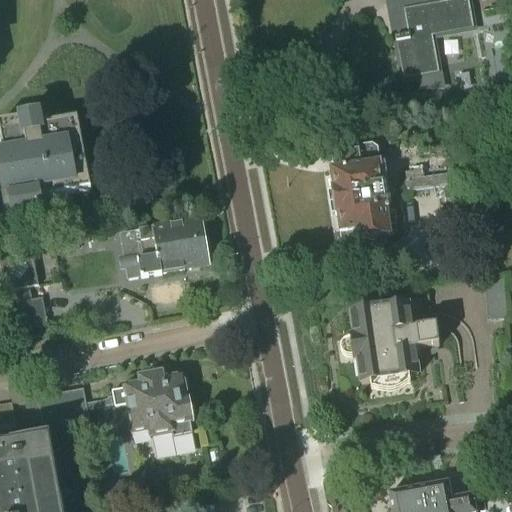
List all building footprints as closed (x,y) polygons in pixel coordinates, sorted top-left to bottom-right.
[(425,0),(394,0),(398,14),(403,13),(408,38),(395,41),(403,83),(439,76),(432,40),(474,32),(468,0),(442,5),(443,10),(428,13),(425,0)] [(0,216),(3,236),(47,229),(45,214),(101,204),(89,138),(99,137),(95,114),(42,124),(41,118),(0,124),(0,216)] [(344,171),(331,173),(333,192),(331,192),(333,205),(384,198),(450,188),(448,176),(408,182),(407,179),(382,182),(377,151),(372,148),(361,149),(357,154),(342,157),(344,171)] [(469,189),(444,191),(446,213),(470,211),(469,189)] [(384,198),(333,205),(335,219),(337,218),(341,246),(390,239),(387,216),(400,214),(399,203),(385,205),(384,198)] [(133,235),(105,240),(112,284),(140,280),(161,277),(161,276),(207,268),(200,222),(174,227),(173,222),(164,223),(164,228),(138,232),(140,244),(135,245),(133,235)] [(76,237),(58,240),(60,254),(78,251),(76,237)] [(32,254),(0,260),(0,272),(4,294),(14,292),(22,332),(47,327),(42,300),(31,302),(29,289),(38,288),(32,254)] [(107,271),(98,272),(100,291),(110,289),(107,271)] [(504,281),(483,282),(486,323),(506,321),(504,281)] [(352,321),(350,321),(352,341),(354,364),(355,364),(357,384),(359,383),(359,386),(417,378),(414,354),(439,350),(436,331),(411,334),(408,310),(351,318),(352,321)] [(125,391),(112,394),(113,399),(114,407),(115,410),(128,407),(129,412),(125,413),(129,435),(149,432),(150,438),(171,434),(172,440),(193,436),(190,423),(191,423),(184,388),(185,387),(186,385),(186,383),(186,382),(185,381),(185,379),(184,378),(182,378),(180,377),(179,377),(178,377),(176,378),(175,379),(174,380),(173,381),(162,383),(161,377),(140,381),(141,387),(125,390),(125,391)] [(86,413),(114,407),(113,399),(107,400),(108,401),(85,406),(82,392),(55,397),(37,401),(42,425),(58,422),(59,425),(88,419),(86,413)] [(37,401),(24,403),(29,428),(42,425),(37,401)] [(10,406),(0,408),(0,417),(3,432),(15,430),(10,406)] [(61,511),(49,442),(0,450),(0,511),(61,511)] [(448,486),(389,497),(391,511),(475,511),(473,498),(451,502),(448,486)]
